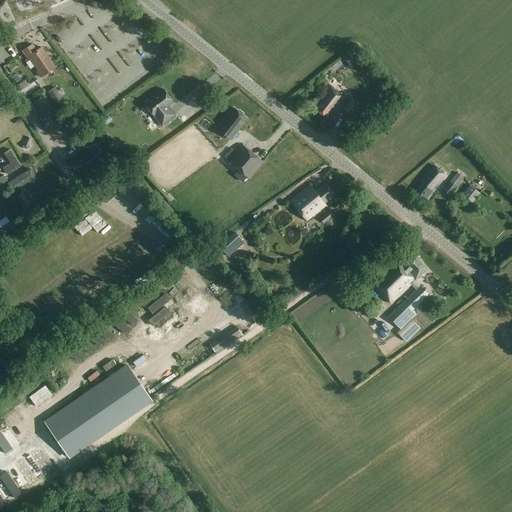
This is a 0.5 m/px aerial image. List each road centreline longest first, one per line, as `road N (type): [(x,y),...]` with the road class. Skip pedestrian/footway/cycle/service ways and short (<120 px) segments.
road 1 (tertiary): [(511,306),(143,0)]
road 2 (track): [(200,511),(150,436),(135,432),(13,511)]
